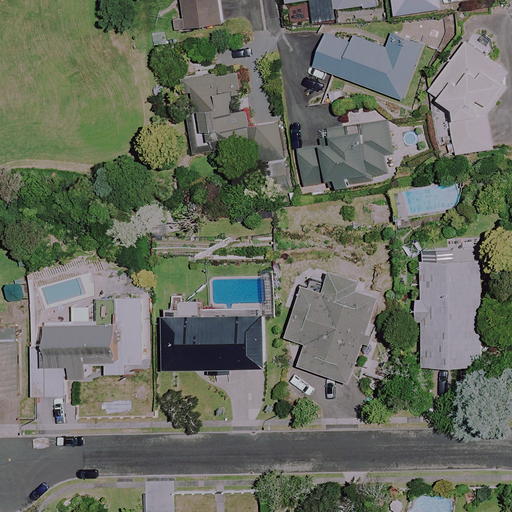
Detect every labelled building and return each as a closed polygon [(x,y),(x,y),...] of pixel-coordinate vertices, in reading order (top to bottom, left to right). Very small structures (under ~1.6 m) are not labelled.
[(176,0),(180,29),(224,24),(221,0),(176,0)] [(289,0),(290,2),(305,0),(335,0),(337,10),(378,4),(377,0),(289,0)] [(444,7),(442,0),(395,0),(399,15),(444,7)] [(425,44),(395,32),(389,49),(356,37),(353,43),(329,34),(317,67),(404,99),(425,44)] [(432,90),(454,107),(453,114),(458,154),(495,149),(488,115),(509,86),(503,82),(510,72),(469,41),(432,90)] [(240,166),(277,160),(272,130),(260,132),(257,111),(239,114),(232,74),(194,80),(199,112),(196,113),(202,151),(215,149),(237,146),(240,166)] [(338,181),(340,188),(352,186),(351,181),(389,174),(386,157),(397,155),(391,120),(323,132),(325,145),(300,149),(306,186),(338,181)] [(484,365),(484,239),(447,239),(447,260),(425,260),(426,365),(484,365)] [(367,343),(376,346),(383,325),(374,322),(383,295),(362,289),(364,282),(336,273),(330,292),(309,285),(292,336),(308,342),(301,364),(355,382),(367,343)] [(149,298),(121,298),(121,323),(52,323),(52,341),(36,342),(36,395),(68,395),(68,376),(92,375),(92,360),(114,360),(115,373),(130,373),(130,363),(150,363),(149,298)] [(206,313),(206,301),(185,301),(185,315),(168,315),(169,368),(214,368),(214,372),(233,372),(233,367),(269,367),(269,313),(206,313)] [(2,319),(0,318),(0,395),(19,397),(22,328),(1,328),(2,319)]
